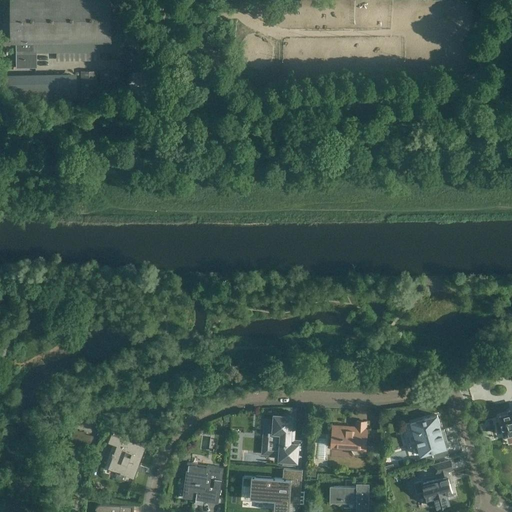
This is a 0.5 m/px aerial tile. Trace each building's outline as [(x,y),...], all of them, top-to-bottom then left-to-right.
[(122,18),(121,0),(3,0),(4,37),(12,37),(12,41),(18,41),(18,51),(17,51),(17,52),(18,52),(18,66),(17,66),(17,67),(36,67),(36,52),(56,52),(56,59),(94,58),(94,52),(122,52),(122,18)] [(96,101),(95,71),(83,71),(83,101),(96,101)] [(103,100),(115,100),(115,71),(102,71),(103,100)] [(76,96),(76,73),(6,73),(6,96),(76,96)] [(467,373),(470,383),(487,377),(484,367),(467,373)] [(511,409),(509,410),(509,413),(499,416),(500,420),(499,421),(498,422),(497,423),(496,425),(496,427),(497,429),(499,430),(501,431),(503,431),(504,435),(511,433),(511,409)] [(427,461),(443,456),(448,455),(446,448),(447,448),(443,436),(442,437),(438,425),(440,425),(437,415),(423,419),(424,422),(408,427),(414,446),(425,442),(426,444),(427,444),(429,452),(425,453),(427,461)] [(290,433),(291,417),(275,416),(275,427),(271,426),(271,427),(269,426),(269,431),(268,431),(267,443),(268,443),(267,448),(277,448),(277,449),(281,449),(281,451),(280,459),(285,460),(289,460),(289,462),(288,462),(288,463),(300,464),(300,461),(305,461),(306,446),(298,446),(298,444),(289,444),(290,433)] [(366,448),(367,428),(366,428),(366,421),(357,421),(356,429),(351,428),(351,427),(340,426),(333,426),(333,425),(331,446),(340,447),(340,446),(349,447),(355,448),(355,454),(365,455),(366,448)] [(154,450),(156,444),(115,428),(112,434),(109,442),(117,446),(114,454),(112,453),(112,455),(114,456),(109,469),(120,473),(120,474),(121,475),(122,474),(133,478),(134,477),(133,477),(144,448),(145,448),(145,447),(154,450)] [(91,445),(93,437),(86,435),(86,433),(84,432),(83,434),(76,432),(73,439),(91,445)] [(436,497),(438,496),(452,492),(450,483),(449,478),(448,478),(446,472),(453,470),(450,460),(432,465),(435,475),(437,479),(423,483),(422,481),(415,483),(417,493),(425,491),(428,504),(437,502),(436,497)] [(189,464),(188,470),(184,496),(196,497),(196,499),(212,502),(212,500),(219,500),(224,467),(207,465),(207,467),(189,464)] [(244,476),(243,493),(255,494),(255,500),(270,501),(270,497),(275,498),(275,510),(289,511),(291,491),(301,491),(303,470),(284,468),(283,478),(271,478),(271,476),(257,475),(256,476),(244,476)] [(356,502),(356,511),(368,511),(368,510),(369,510),(369,483),(357,483),(357,487),(330,486),(330,502),(356,502)]
